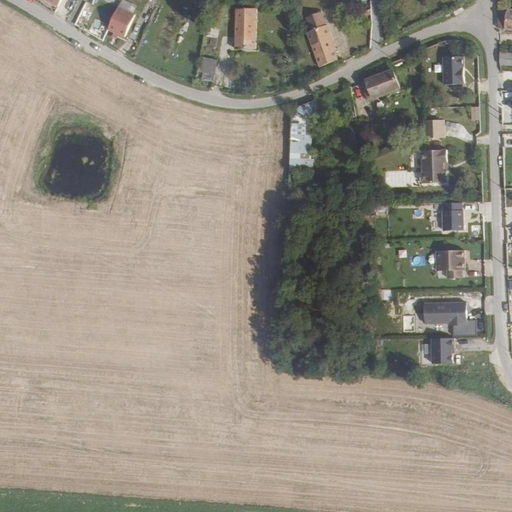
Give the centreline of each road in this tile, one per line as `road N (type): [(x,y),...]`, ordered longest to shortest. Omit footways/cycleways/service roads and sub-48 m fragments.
road 1 (unclassified): [(486,17),(414,37),(277,100),(234,103),(152,78),(16,0)]
road 2 (unclassified): [(486,17),(500,339),(511,374)]
